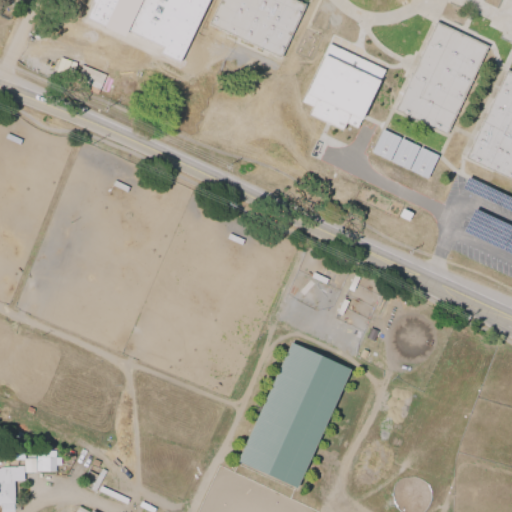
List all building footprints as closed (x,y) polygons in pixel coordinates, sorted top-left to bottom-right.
[(221,0),(295,0),(306,5),(281,58),(210,25),(221,0)] [(438,23),(487,46),(445,135),(396,112),(438,23)] [(189,37),(203,42),(194,65),(180,60),(189,37)] [(360,130),(349,125),(345,133),(308,116),(312,108),(304,104),(331,46),(387,72),(360,130)] [(511,181),(466,160),(508,71),(511,72),(511,181)] [(384,130),(437,156),(426,179),(373,154),(384,130)] [(234,462),(289,342),(348,370),(294,489),(234,462)] [(35,473),(22,473),(22,458),(34,458),(34,451),(53,451),(53,458),(59,458),(59,464),(54,464),(54,471),(35,471),(35,473)] [(12,482),(12,503),(18,503),(18,511),(0,511),(0,460),(7,460),(7,466),(21,466),(22,482),(12,482)] [(88,490),(100,468),(105,471),(93,492),(88,490)] [(140,501),(154,509),(152,511),(147,511),(137,506),(140,501)]
